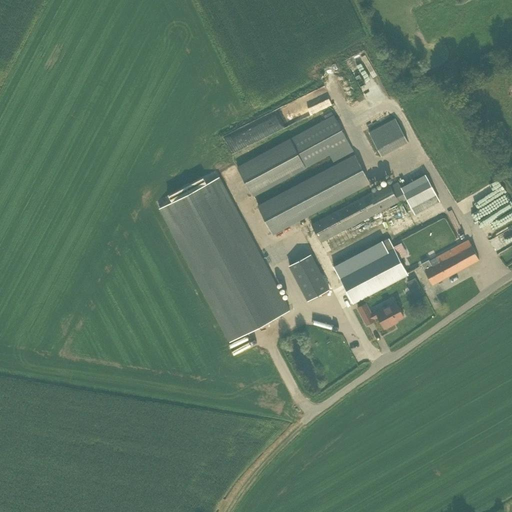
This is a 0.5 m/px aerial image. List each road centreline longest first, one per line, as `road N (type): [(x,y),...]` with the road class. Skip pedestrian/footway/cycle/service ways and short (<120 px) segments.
road 1 (unclassified): [(311,413),(511,272)]
road 2 (track): [(223,511),(311,413)]
